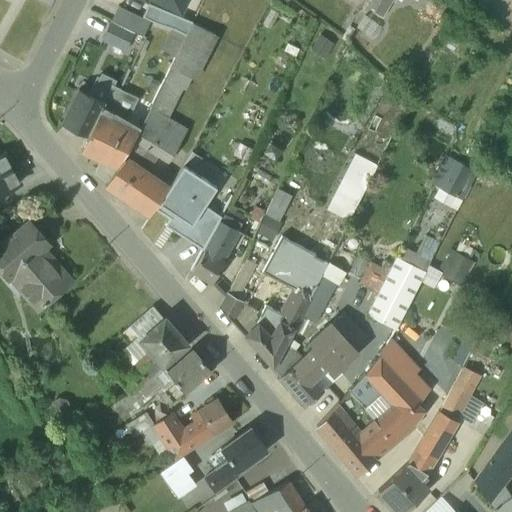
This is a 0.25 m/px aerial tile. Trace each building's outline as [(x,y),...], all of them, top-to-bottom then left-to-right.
[(149,0),(148,0),(141,14),(171,26),(184,31),(191,17),(149,0)] [(110,17),(142,33),(149,19),(117,3),(110,17)] [(132,31),(109,19),(101,36),(124,47),(132,31)] [(173,54),(148,105),(169,115),(211,29),(191,19),(184,32),(173,54)] [(171,26),(160,47),(173,54),(184,32),(171,26)] [(103,99),(98,110),(120,120),(122,116),(125,117),(129,111),(116,105),(123,89),(119,87),(110,83),(103,99)] [(103,99),(77,87),(60,120),(86,133),(87,133),(98,110),(103,99)] [(169,115),(148,105),(137,123),(141,125),(138,130),(152,137),(147,146),(168,160),(185,126),(169,115)] [(120,120),(98,110),(87,133),(86,133),(79,147),(101,156),(95,168),(108,176),(123,153),(121,153),(138,125),(125,117),(122,116),(120,120)] [(152,137),(138,130),(126,149),(140,157),(147,146),(152,137)] [(375,157),(350,146),(325,204),(349,214),(375,157)] [(1,151),(0,152),(0,191),(18,182),(1,151)] [(167,183),(123,153),(108,176),(104,182),(148,211),(153,205),(157,198),(167,183)] [(468,164),(453,155),(438,182),(453,190),(468,164)] [(167,183),(157,198),(189,219),(201,202),(213,184),(181,163),(167,183)] [(264,208),(263,210),(277,217),(289,192),(275,185),(264,208)] [(163,221),(202,248),(220,213),(201,202),(189,219),(157,198),(153,205),(167,215),(163,221)] [(248,214),(258,219),(263,210),(264,208),(253,203),(248,214)] [(202,248),(191,268),(211,279),(222,258),(218,256),(234,226),(236,227),(240,219),(222,210),(220,213),(202,248)] [(277,217),(263,210),(258,219),(254,229),(270,237),(280,218),(277,217)] [(29,220),(0,244),(0,267),(6,274),(8,273),(36,306),(41,302),(42,303),(45,300),(44,299),(49,295),(45,290),(66,273),(41,245),(46,241),(29,220)] [(281,232),(275,244),(262,267),(293,285),(308,294),(320,271),(327,259),(281,232)] [(449,246),(437,267),(454,276),(472,245),(458,238),(452,248),(449,246)] [(395,252),(365,310),(394,325),(423,266),(395,252)] [(320,271),(334,279),(337,281),(344,268),(327,259),(320,271)] [(334,279),(320,271),(308,294),(299,311),(313,319),(334,279)] [(235,288),(228,284),(225,289),(233,293),(235,288)] [(308,294),(293,285),(268,332),(256,319),(243,331),(272,363),(284,339),(299,311),(308,294)] [(233,293),(225,289),(218,304),(231,317),(240,297),(233,293)] [(340,309),(307,338),(311,343),(328,359),(332,363),(350,344),(362,334),(340,309)] [(186,340),(163,313),(138,335),(148,346),(161,362),(186,340)] [(408,341),(394,325),(385,340),(402,360),(418,345),(411,338),(408,341)] [(284,339),(272,363),(279,371),(299,354),(284,339)] [(402,360),(385,340),(378,352),(394,369),(403,361),(402,360)] [(279,371),(279,372),(304,401),(320,387),(310,375),(328,359),(311,343),(299,354),(279,371)] [(127,365),(125,366),(139,382),(152,370),(159,364),(161,362),(148,346),(127,365)] [(192,346),(166,368),(175,377),(164,386),(166,389),(173,397),(184,388),(184,389),(210,367),(192,346)] [(127,365),(116,352),(105,362),(129,390),(139,382),(125,366),(127,365)] [(378,352),(363,370),(374,381),(387,395),(404,379),(418,395),(426,385),(403,361),(394,369),(378,352)] [(461,361),(453,375),(455,376),(446,392),(449,393),(441,409),(452,415),(476,370),(461,361)] [(166,368),(163,363),(160,365),(159,364),(152,370),(162,383),(157,387),(162,393),(166,389),(164,386),(175,377),(166,368)] [(139,382),(129,390),(139,402),(157,387),(162,383),(152,370),(139,382)] [(363,370),(348,386),(357,397),(374,381),(363,370)] [(404,379),(387,395),(391,399),(403,414),(414,400),(418,395),(404,379)] [(348,386),(315,421),(355,469),(410,422),(403,414),(391,399),(372,415),(357,397),(348,386)] [(129,390),(110,401),(123,416),(139,402),(129,390)] [(195,418),(181,427),(179,423),(162,434),(167,442),(175,454),(229,418),(215,397),(214,397),(214,398),(192,413),(195,418)] [(414,400),(403,414),(410,422),(422,407),(414,400)] [(437,406),(406,458),(426,468),(456,418),(452,415),(441,409),(437,406)] [(146,407),(128,420),(135,431),(144,426),(154,419),(146,407)] [(154,419),(144,426),(158,447),(167,442),(162,434),(179,423),(169,409),(154,419)] [(511,421),(472,476),(487,497),(492,490),(511,464),(511,421)] [(249,424),(220,444),(228,455),(238,470),(251,461),(249,458),(265,447),(249,424)] [(238,470),(228,455),(214,464),(225,479),(238,470)] [(176,456),(160,467),(169,480),(185,469),(176,456)] [(406,458),(376,487),(399,511),(426,485),(418,476),(426,468),(406,458)] [(185,469),(169,480),(177,492),(193,480),(185,469)] [(287,478),(268,488),(276,502),(295,491),(287,478)] [(268,488),(229,510),(228,511),(259,511),(268,507),(276,502),(268,488)] [(504,507),(492,490),(487,497),(496,511),(497,511),(504,507)] [(309,511),(295,491),(276,502),(268,507),(271,511),(309,511)] [(504,507),(497,511),(496,511),(511,511),(511,501),(511,502),(504,507)]
